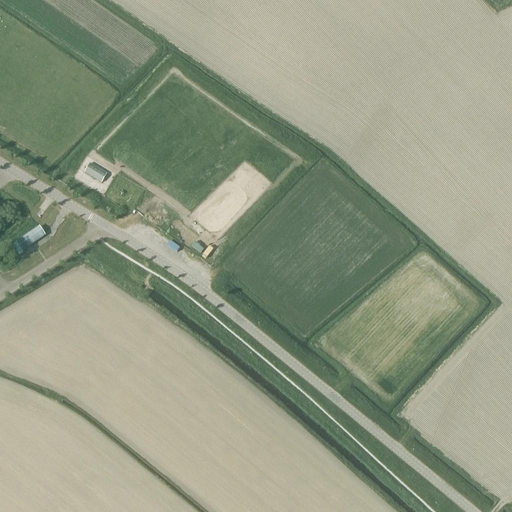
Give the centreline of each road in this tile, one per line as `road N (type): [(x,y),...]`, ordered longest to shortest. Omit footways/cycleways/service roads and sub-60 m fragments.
road 1 (tertiary): [(472,511),(214,299),(105,227)]
road 2 (unclassified): [(105,227),(0,294)]
road 3 (tertiary): [(105,227),(0,162)]
